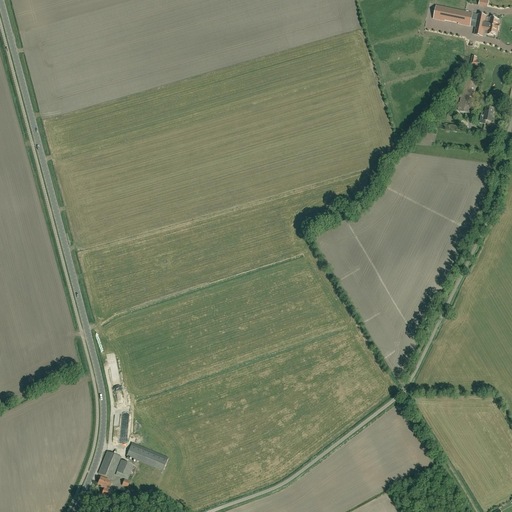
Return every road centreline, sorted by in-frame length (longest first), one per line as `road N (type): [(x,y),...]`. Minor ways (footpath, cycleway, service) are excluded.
road 1 (secondary): [(75,511),(99,449),(102,387),(0,0)]
road 2 (unclassified): [(212,511),(280,485),(404,390),(491,211),(511,117)]
